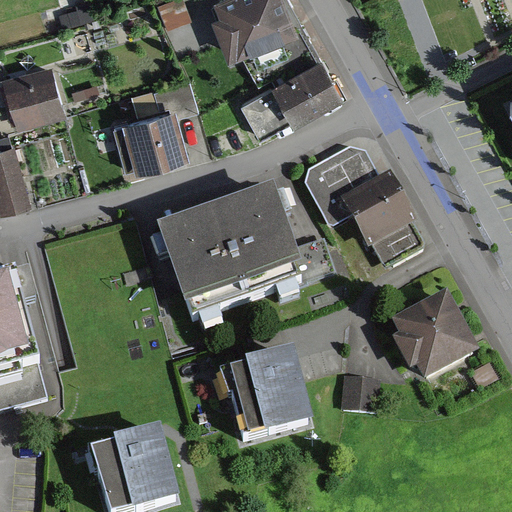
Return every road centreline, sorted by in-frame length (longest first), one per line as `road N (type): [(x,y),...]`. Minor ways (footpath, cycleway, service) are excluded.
road 1 (residential): [(387,122),(264,165),(0,234)]
road 2 (tertiary): [(511,341),(387,122)]
road 3 (unknown): [(456,244),(327,320),(312,339)]
road 4 (unknown): [(419,133),(449,122),(465,134),(511,224)]
road 5 (residential): [(387,122),(511,62)]
road 6 (tertiary): [(387,122),(324,0)]
